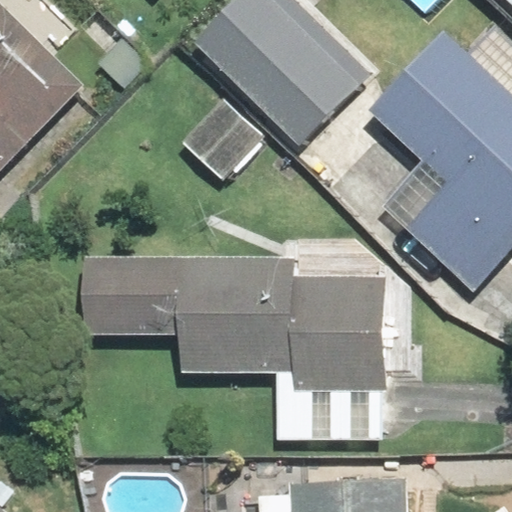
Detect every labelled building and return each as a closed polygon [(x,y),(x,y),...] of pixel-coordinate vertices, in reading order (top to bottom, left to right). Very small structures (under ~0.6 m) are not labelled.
[(15,0),(0,0),(0,189),(103,87),(15,0)] [(290,0),(247,0),(203,45),(304,142),(369,76),(290,0)] [(381,203),(478,290),(511,252),(511,36),(501,27),(480,50),(450,23),(369,112),(421,159),(381,203)] [(167,66),(136,36),(106,65),(137,96),(167,66)] [(282,138),(237,97),(193,146),(238,187),(282,138)] [(394,266),(98,260),(96,341),(175,343),(174,383),(266,385),(265,446),(390,449),(394,266)] [(37,511),(1,477),(0,478),(0,511),(37,511)] [(443,511),(442,478),(308,483),(308,511),(443,511)]
